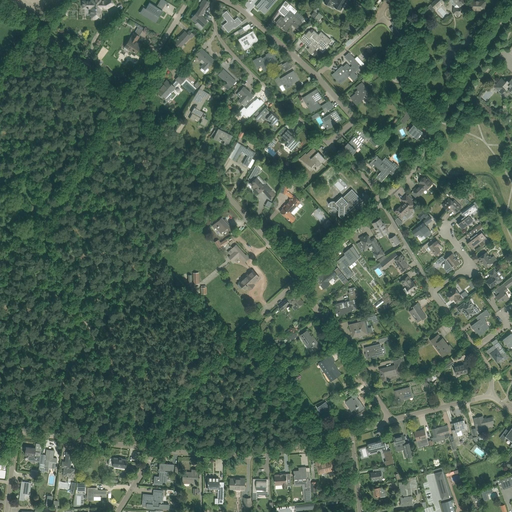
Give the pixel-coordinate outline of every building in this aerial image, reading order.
[(83,1),(83,7),(83,8),(87,8),(89,8),(90,8),(91,8),(91,16),(93,17),(93,19),(100,19),(100,18),(101,18),(101,14),(100,14),(100,7),(106,7),(107,8),(114,4),(111,0),(105,0),(105,1),(101,0),(91,0),(92,1),(83,1)] [(208,22),(205,20),(201,16),(209,2),(205,0),(203,0),(200,6),(201,7),(197,12),(191,19),(196,24),(198,22),(201,25),(203,27),(208,22)] [(261,0),(256,7),(259,9),(258,9),(260,11),(261,9),(265,13),(265,14),(270,9),(270,8),(269,9),(268,8),(275,1),(275,0),(274,1),(273,0),(261,0)] [(334,6),(341,10),(346,0),(326,0),(324,3),(325,3),(326,0),(332,3),(335,5),(334,6)] [(443,0),(435,0),(431,4),(436,10),(445,2),(443,0)] [(455,7),(456,8),(454,7),(454,14),(463,14),(463,8),(461,8),(460,6),(466,0),(452,0),(457,5),(455,7)] [(303,17),(297,12),(286,1),(285,3),(281,7),(289,13),(286,16),(283,20),(283,19),(281,17),(279,19),(280,19),(276,23),(286,31),(292,24),(296,29),(298,26),(301,23),(302,22),(300,20),(303,17)] [(150,3),(143,13),(156,21),(163,11),(150,3)] [(224,26),(225,28),(228,32),(234,27),(235,28),(241,22),(238,18),(234,21),(226,12),(222,15),(228,22),(224,26)] [(399,22),(390,28),(397,39),(406,33),(399,22)] [(194,35),(193,34),(189,31),(187,33),(185,31),(178,39),(177,38),(177,39),(178,39),(175,42),(181,47),(190,37),(191,38),(194,35)] [(308,50),(312,53),(320,44),(324,48),(324,49),(325,49),(328,45),(328,44),(331,41),(322,32),(319,35),(314,31),(312,33),(310,31),(306,35),(305,34),(300,39),(305,43),(306,43),(311,47),(308,50)] [(246,37),(240,41),(242,44),(243,44),(246,49),(250,46),(249,44),(251,43),(252,44),(258,40),(253,32),(245,36),(246,37)] [(125,46),(123,49),(127,51),(129,48),(136,53),(141,45),(136,41),(139,37),(134,33),(131,38),(130,38),(125,46)] [(348,46),(359,36),(356,33),(345,43),(348,46)] [(209,67),(209,66),(214,61),(202,49),(196,54),(199,56),(197,58),(201,61),(202,59),(205,62),(204,63),(201,67),(202,68),(200,69),(201,70),(204,74),(205,74),(209,70),(209,69),(207,68),(208,66),(209,67)] [(277,62),(274,56),(275,55),(273,51),(266,55),(267,56),(265,58),(265,59),(259,62),(257,59),(254,61),(258,68),(262,65),(265,70),(269,68),(268,66),(271,64),(271,65),(277,62)] [(361,66),(355,59),(349,53),(345,56),(353,66),(351,68),(347,64),(341,70),(340,69),(333,75),(341,83),(349,75),(354,80),(357,77),(354,73),(361,66)] [(226,83),(226,84),(224,86),(228,89),(236,81),(223,69),(218,75),(226,83)] [(276,79),(279,86),(282,91),(291,86),(290,84),(292,82),(293,83),(298,80),(293,71),(286,76),(286,77),(280,80),(279,78),(276,79)] [(162,97),(164,99),(167,101),(173,95),(170,92),(179,83),(181,84),(185,79),(180,75),(176,79),(177,80),(172,85),(167,81),(160,88),(160,87),(159,88),(160,89),(157,92),(159,94),(159,95),(162,97)] [(502,78),(494,87),(500,92),(503,88),(505,90),(507,91),(509,90),(511,92),(511,84),(509,81),(507,80),(506,82),(502,78)] [(369,92),(362,82),(356,87),(358,89),(355,92),(356,93),(351,97),(354,101),(357,105),(363,99),(367,104),(370,102),(373,99),(374,98),(369,92)] [(238,101),(245,106),(253,96),(243,87),(239,92),(243,95),(238,101)] [(205,126),(208,120),(204,118),(204,117),(204,118),(205,116),(206,114),(204,113),(200,110),(206,100),(207,100),(210,95),(199,89),(191,101),(197,105),(195,108),(194,107),(193,109),(194,109),(192,112),(192,111),(191,113),(192,113),(189,119),(194,121),(197,116),(202,119),(200,123),(205,126)] [(311,112),(320,107),(318,104),(316,102),(322,98),(317,90),(303,98),(306,103),(307,102),(310,107),(309,107),(309,108),(310,107),(312,111),(311,112)] [(246,109),(244,111),(246,112),(245,113),(249,117),(264,102),(261,99),(260,100),(258,98),(255,101),(254,101),(251,104),(252,104),(250,106),(249,105),(246,109)] [(264,121),(266,119),(270,122),(269,124),(272,127),(279,119),(271,112),(270,113),(268,111),(265,108),(255,119),(258,121),(261,119),(261,118),(264,121)] [(403,118),(407,121),(412,114),(405,109),(403,112),(406,114),(403,118)] [(326,123),(329,128),(333,126),(332,124),(334,122),(335,123),(341,120),(336,111),(328,116),(329,117),(326,118),(323,120),(325,124),(326,123)] [(410,129),(408,132),(411,134),(412,133),(418,138),(423,132),(420,130),(421,127),(422,128),(424,126),(420,122),(417,120),(415,123),(417,124),(416,126),(414,125),(411,129),(411,128),(410,129)] [(291,136),(293,135),(285,127),(279,134),(287,141),(289,142),(286,146),(292,151),(300,143),(294,137),(293,138),(291,136)] [(218,129),(213,138),(219,142),(220,139),(222,140),(224,141),(223,144),(227,146),(232,136),(218,129)] [(363,144),(362,143),(365,139),(366,138),(368,140),(371,137),(367,134),(364,131),(361,134),(357,139),(355,137),(354,139),(353,138),(350,141),(351,142),(349,144),(349,143),(345,148),(353,155),(357,151),(360,148),(361,147),(360,146),(362,144),(363,144)] [(243,164),(247,167),(255,153),(250,150),(251,150),(248,148),(249,147),(248,147),(247,148),(241,144),(232,159),(236,161),(241,152),(248,155),(243,164)] [(326,159),(320,153),(319,152),(318,152),(314,148),(307,154),(306,153),(302,156),(300,159),(312,167),(316,164),(318,166),(322,163),(326,159)] [(376,156),(377,157),(374,160),(369,164),(372,167),(376,164),(383,171),(376,178),(377,178),(382,182),(382,181),(389,173),(392,175),(393,175),(392,175),(399,168),(394,163),(395,163),(395,162),(393,164),(386,158),(382,161),(376,156)] [(256,165),(248,179),(250,181),(252,180),(253,181),(250,184),(255,190),(258,194),(262,190),(270,199),(275,195),(267,185),(265,183),(263,185),(256,178),(255,179),(253,178),(262,171),(256,165)] [(433,184),(430,180),(426,176),(420,183),(421,184),(414,191),(419,196),(426,189),(427,190),(433,184)] [(286,184),(284,194),(287,194),(290,197),(291,195),(292,195),(288,191),(289,184),(287,183),(286,184)] [(331,201),(329,203),(329,204),(331,207),(335,207),(339,211),(339,215),(341,217),(342,217),(345,215),(345,212),(346,210),(348,212),(354,206),(350,202),(357,195),(352,189),(353,190),(348,194),(348,193),(348,194),(344,198),(342,196),(336,202),(335,201),(331,201)] [(401,206),(395,212),(401,218),(405,215),(408,218),(412,214),(411,212),(415,208),(413,207),(416,204),(412,200),(413,198),(410,194),(408,196),(407,195),(402,200),(405,203),(401,207),(401,206)] [(283,209),(280,212),(285,216),(291,222),(295,218),(290,213),(296,205),(297,206),(300,202),(297,199),(297,198),(295,196),(294,197),(294,196),(293,196),(292,196),(293,196),(291,198),(289,200),(290,201),(286,205),(285,205),(282,208),(283,209)] [(449,212),(452,208),(457,213),(462,207),(455,200),(453,202),(450,198),(443,205),(449,212)] [(462,224),(464,228),(473,221),(469,215),(479,208),(475,202),(461,213),(463,216),(464,215),(465,216),(463,218),(457,222),(460,226),(462,224)] [(423,209),(419,212),(421,213),(418,216),(421,219),(427,214),(423,209)] [(423,222),(412,230),(413,231),(413,230),(416,235),(420,232),(422,236),(426,233),(427,235),(432,232),(429,229),(428,230),(427,227),(425,225),(433,220),(430,216),(430,215),(422,222),(423,222)] [(221,217),(218,220),(212,225),(215,229),(216,228),(221,234),(226,229),(228,232),(233,228),(230,225),(229,225),(221,217)] [(375,228),(380,237),(388,232),(385,226),(384,226),(380,219),(377,221),(377,220),(374,222),(374,223),(373,223),(376,227),(375,228)] [(472,237),(467,241),(470,245),(471,244),(474,247),(479,243),(482,247),(486,244),(483,240),(481,237),(484,235),(480,230),(485,227),(482,223),(471,231),(475,236),(472,237)] [(364,236),(360,238),(362,242),(361,243),(365,250),(370,247),(368,245),(371,243),(372,245),(376,251),(377,253),(378,253),(378,257),(379,257),(379,258),(385,254),(380,246),(375,237),(371,240),(368,235),(364,237),(364,236)] [(394,246),(399,243),(396,236),(390,239),(394,246)] [(214,242),(219,250),(223,247),(222,246),(229,242),(227,239),(220,242),(219,239),(214,242)] [(442,246),(441,245),(441,246),(437,241),(435,243),(434,242),(432,244),(430,241),(432,239),(423,246),(425,249),(429,246),(436,255),(441,251),(441,252),(442,252),(442,251),(443,250),(443,249),(443,248),(443,247),(442,246)] [(230,255),(228,257),(232,262),(234,260),(239,256),(244,262),(249,258),(246,255),(246,256),(236,245),(232,248),(235,251),(230,255)] [(349,251),(336,262),(337,261),(340,264),(339,265),(349,278),(353,275),(353,274),(352,274),(353,275),(352,276),(348,271),(350,270),(349,268),(347,266),(357,258),(357,259),(360,257),(353,246),(349,249),(351,250),(349,252),(349,251)] [(491,258),(486,253),(482,256),(478,259),(481,263),(482,262),(486,268),(490,265),(495,261),(494,261),(496,260),(494,256),(492,258),(491,258)] [(456,260),(453,255),(452,254),(445,260),(443,256),(437,261),(439,264),(445,260),(445,262),(446,263),(445,264),(444,268),(448,272),(453,268),(459,263),(457,259),(456,260)] [(380,263),(372,269),(373,271),(378,267),(382,264),(383,266),(385,269),(391,264),(395,261),(391,256),(390,255),(387,258),(382,261),(380,263)] [(398,258),(396,259),(396,260),(397,259),(399,262),(397,264),(402,271),(405,269),(409,266),(407,264),(408,263),(402,255),(398,258)] [(321,273),(316,277),(324,288),(329,285),(330,284),(328,281),(337,274),(338,276),(342,273),(345,277),(341,280),(345,284),(349,281),(338,268),(334,271),(333,269),(324,276),(321,273)] [(246,276),(238,283),(244,290),(246,288),(248,290),(255,284),(254,283),(259,278),(252,270),(246,276)] [(494,270),(493,270),(489,273),(492,277),(487,281),(491,288),(497,283),(498,284),(502,281),(494,270)] [(410,293),(412,295),(415,293),(414,290),(418,287),(413,281),(412,282),(408,276),(402,281),(406,286),(406,287),(410,293)] [(507,289),(506,288),(511,284),(511,277),(496,289),(500,293),(495,296),(500,302),(504,299),(506,301),(509,299),(508,296),(504,291),(507,289)] [(447,293),(451,299),(452,300),(454,299),(457,303),(468,295),(465,291),(460,295),(459,295),(460,294),(455,287),(447,293)] [(348,292),(350,300),(359,297),(358,290),(348,292)] [(304,303),(296,293),(295,292),(289,297),(290,298),(287,300),(279,306),(282,310),(290,304),(292,302),(294,306),(292,307),(295,310),(304,303)] [(377,303),(375,305),(377,307),(384,302),(382,299),(380,301),(379,301),(377,302),(377,303)] [(336,304),(335,304),(337,309),(336,309),(337,316),(344,314),(344,312),(347,312),(352,310),(357,309),(355,300),(350,301),(342,303),(343,304),(336,305),(336,304)] [(476,306),(475,307),(470,300),(465,304),(464,303),(457,308),(460,313),(462,311),(468,319),(476,313),(477,314),(480,311),(476,306)] [(410,311),(412,315),(414,314),(419,321),(422,319),(423,319),(427,317),(422,310),(421,311),(419,308),(421,307),(418,302),(413,306),(414,308),(410,311)] [(477,321),(471,326),(476,333),(478,332),(479,335),(481,334),(481,335),(485,332),(484,331),(489,328),(485,323),(487,322),(484,319),(490,314),(487,310),(487,309),(480,315),(482,318),(478,320),(477,321)] [(364,323),(364,321),(350,325),(351,329),(350,329),(351,333),(352,333),(353,338),(367,334),(367,333),(369,333),(367,322),(364,323)] [(308,330),(300,335),(312,353),(321,347),(313,335),(312,336),(308,330)] [(511,333),(503,339),(506,343),(509,348),(511,346),(511,333)] [(432,339),(431,340),(434,344),(436,343),(445,355),(453,349),(449,345),(448,346),(443,338),(441,339),(438,335),(432,339)] [(500,353),(504,350),(502,346),(498,342),(486,351),(492,357),(493,356),(497,361),(498,363),(500,362),(499,360),(503,357),(500,353)] [(368,359),(374,358),(378,357),(377,355),(383,354),(382,354),(381,348),(380,344),(375,346),(366,348),(367,353),(366,353),(366,355),(366,358),(368,359)] [(404,355),(409,362),(412,359),(409,356),(412,354),(409,351),(404,355)] [(332,380),(335,378),(340,374),(338,370),(338,371),(332,363),(335,361),(330,355),(319,363),(323,369),(324,369),(332,380)] [(390,367),(381,369),(383,380),(402,375),(400,367),(402,366),(401,361),(404,361),(403,358),(394,361),(395,365),(390,367)] [(451,360),(444,366),(446,368),(453,363),(451,360)] [(466,364),(463,365),(455,367),(457,374),(468,372),(466,364)] [(427,387),(430,384),(423,377),(420,380),(427,387)] [(398,402),(404,401),(403,398),(412,396),(412,397),(410,387),(395,391),(397,397),(398,397),(399,398),(398,398),(399,401),(398,402)] [(348,399),(345,401),(350,408),(352,410),(355,408),(358,412),(365,408),(359,399),(358,400),(357,398),(358,397),(359,396),(356,391),(350,395),(347,397),(348,399)] [(326,401),(317,407),(320,412),(329,406),(326,401)] [(485,425),(494,423),(493,417),(484,419),(483,416),(477,417),(478,423),(475,424),(476,429),(472,429),(474,435),(478,435),(477,431),(483,430),(482,426),(485,425)] [(454,423),(450,424),(452,430),(456,446),(461,445),(458,436),(463,435),(462,433),(469,431),(468,428),(467,423),(465,424),(464,421),(462,421),(459,422),(454,423)] [(433,429),(432,429),(434,437),(432,438),(433,442),(441,440),(441,438),(450,435),(448,425),(440,427),(438,428),(438,427),(437,428),(436,427),(435,427),(434,427),(433,428),(433,429)] [(507,429),(503,434),(511,440),(511,443),(511,444),(511,428),(510,432),(507,429)] [(425,429),(415,432),(417,441),(421,440),(421,443),(428,441),(429,446),(432,445),(431,440),(428,441),(425,429)] [(403,435),(393,438),(395,445),(395,446),(403,444),(404,450),(406,457),(410,456),(413,456),(411,445),(410,445),(407,446),(406,445),(406,442),(405,441),(404,441),(403,435)] [(382,440),(368,444),(370,450),(375,449),(382,447),(383,450),(387,449),(386,443),(385,442),(383,443),(382,440)] [(26,447),(25,454),(28,455),(29,455),(29,457),(32,461),(40,462),(41,452),(38,452),(39,449),(26,447)] [(45,465),(40,464),(39,471),(44,472),(44,471),(48,471),(49,467),(56,468),(57,459),(53,458),(54,451),(47,450),(45,465)] [(389,460),(385,461),(386,465),(394,463),(391,450),(385,452),(386,456),(388,456),(389,460)] [(77,454),(67,452),(65,462),(63,461),(62,467),(64,467),(63,475),(73,476),(74,469),(70,468),(71,458),(76,459),(75,462),(80,463),(81,456),(76,455),(77,454)] [(113,466),(126,468),(127,460),(114,458),(110,458),(109,465),(113,466)] [(329,462),(323,464),(321,458),(315,459),(318,471),(320,470),(321,474),(334,471),(331,460),(329,461),(329,462)] [(155,481),(154,484),(162,485),(162,482),(164,482),(165,482),(166,476),(167,476),(168,472),(165,472),(165,470),(173,471),(174,465),(160,464),(160,469),(159,477),(155,477),(155,481)] [(295,480),(294,480),(294,486),(302,485),(302,484),(307,483),(307,488),(304,488),(305,501),(312,501),(310,483),(311,483),(311,482),(310,468),(306,468),(306,467),(302,468),(302,470),(294,471),(295,480)] [(372,473),(371,473),(372,479),(373,479),(380,478),(380,481),(382,480),(382,478),(382,476),(383,476),(383,472),(381,472),(383,471),(386,471),(386,467),(379,468),(379,472),(372,473)] [(183,472),(183,484),(198,484),(198,473),(198,470),(192,470),(192,474),(190,474),(190,472),(183,472)] [(291,486),(291,479),(291,474),(275,475),(275,485),(276,485),(276,489),(283,488),(282,487),(288,486),(291,486)] [(511,485),(511,474),(500,478),(504,489),(511,485)] [(208,483),(207,484),(208,484),(208,488),(218,489),(218,498),(220,498),(220,503),(219,504),(223,504),(224,486),(219,486),(219,478),(218,478),(216,478),(215,478),(213,477),(213,478),(211,478),(211,477),(209,477),(209,478),(208,478),(208,483)] [(404,482),(399,482),(400,488),(401,497),(402,505),(413,504),(413,501),(412,496),(411,496),(410,489),(417,488),(416,477),(409,478),(409,481),(404,482)] [(231,484),(231,490),(245,490),(245,478),(241,478),(241,479),(231,479),(231,484)] [(253,479),(253,500),(253,498),(257,498),(257,499),(257,497),(257,493),(264,493),(265,494),(268,495),(269,495),(269,481),(263,481),(263,480),(261,480),(261,479),(258,479),(258,480),(253,479)] [(19,500),(24,501),(25,493),(30,494),(31,482),(29,482),(22,481),(19,500)] [(398,491),(397,483),(397,482),(396,482),(387,483),(388,489),(395,488),(395,491),(398,491)] [(77,491),(85,491),(86,483),(77,483),(77,491)] [(384,487),(383,487),(380,488),(380,487),(373,488),(374,496),(381,495),(381,497),(386,496),(384,487)] [(87,500),(94,500),(94,496),(106,496),(106,490),(95,490),(95,488),(88,488),(87,500)] [(160,500),(162,500),(163,500),(164,490),(154,489),(153,495),(143,494),(142,506),(147,507),(146,508),(151,509),(154,509),(169,510),(170,504),(160,503),(160,500)] [(480,507),(475,495),(470,497),(473,506),(472,506),(473,510),(480,507)] [(252,498),(244,497),(243,506),(245,506),(244,511),(251,511),(251,507),(252,498)] [(454,511),(451,499),(441,502),(444,511),(454,511)]
